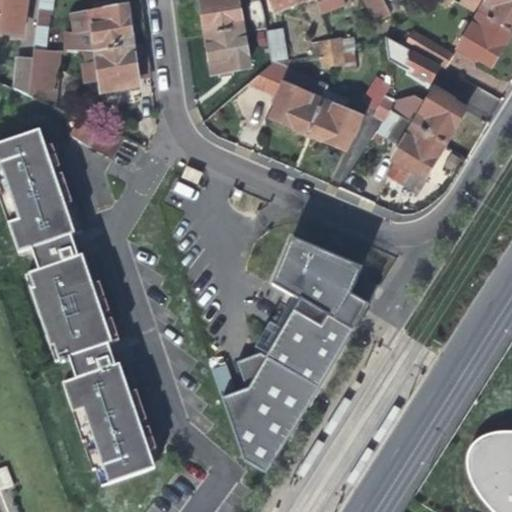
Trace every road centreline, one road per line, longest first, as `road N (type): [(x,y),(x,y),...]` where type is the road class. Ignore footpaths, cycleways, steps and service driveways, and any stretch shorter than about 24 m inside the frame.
road 1 (residential): [(511,112),(448,213),(408,232),(363,228),(177,141),(165,114),(149,0)]
road 2 (secondary): [(365,511),(511,291)]
